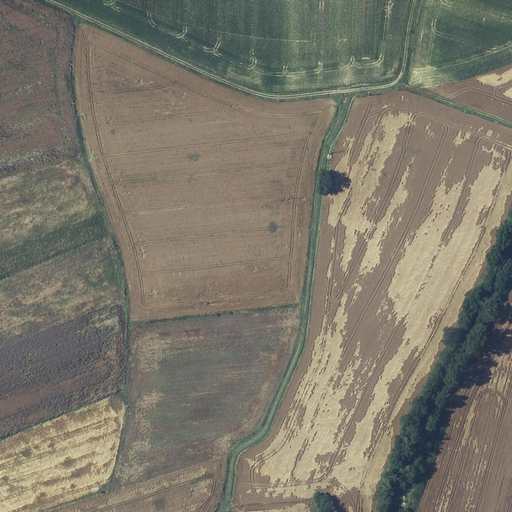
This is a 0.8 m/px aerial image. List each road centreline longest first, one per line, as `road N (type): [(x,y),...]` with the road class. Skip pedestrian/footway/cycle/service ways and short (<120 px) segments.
road 1 (track): [(40,0),(198,72),(282,97),(393,84),(403,69),(414,0)]
road 2 (track): [(345,91),(323,156),(299,347),(267,426),(232,459),(220,511)]
road 3 (track): [(393,84),(511,126)]
